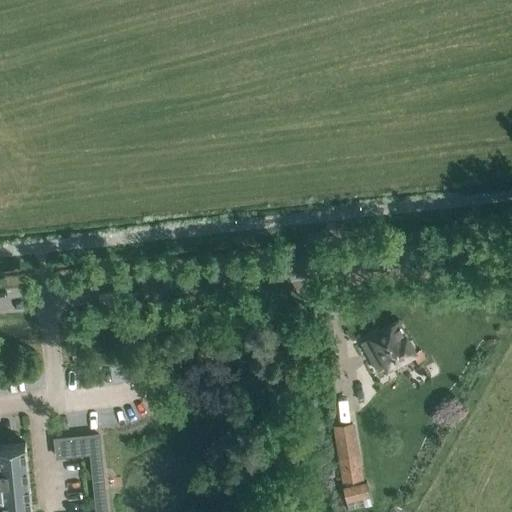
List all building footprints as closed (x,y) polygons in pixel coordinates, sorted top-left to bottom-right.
[(370,335),(380,353),(387,366),(415,351),(398,319),(370,335)] [(367,409),(367,397),(361,397),(361,382),(339,383),(341,410),(367,409)] [(361,477),(352,423),(335,426),(344,480),(361,477)] [(93,479),(103,478),(98,433),(55,438),(56,456),(91,452),(93,479)] [(0,497),(1,497),(2,511),(31,511),(27,461),(25,441),(0,443),(0,497)] [(343,486),(347,501),(369,496),(366,480),(343,486)] [(106,511),(104,488),(94,489),(96,511),(106,511)]
